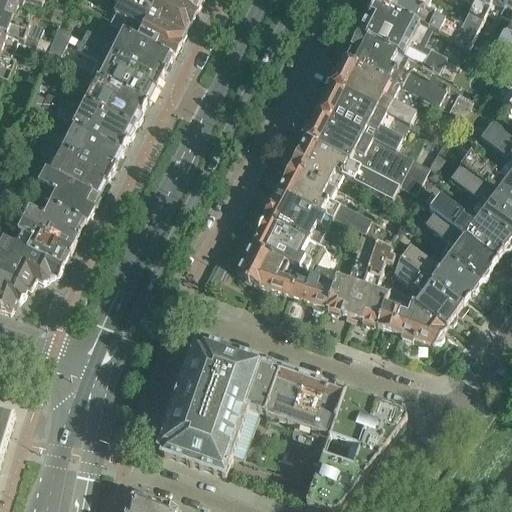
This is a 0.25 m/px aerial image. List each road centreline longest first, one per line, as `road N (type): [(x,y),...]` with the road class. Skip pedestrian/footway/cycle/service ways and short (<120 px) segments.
road 1 (tertiary): [(116,376),(152,284),(295,0)]
road 2 (residential): [(180,310),(335,0)]
road 3 (unclassified): [(453,410),(180,310)]
road 4 (tertiary): [(263,0),(155,211)]
road 5 (residential): [(222,0),(135,169),(155,211)]
road 6 (residential): [(116,511),(124,469),(245,511)]
road 7 (tertiary): [(155,211),(85,366)]
road 8 (tertiary): [(85,366),(44,511)]
road 9 (tertiary): [(85,511),(116,376)]
road 10 (residential): [(377,511),(453,410)]
